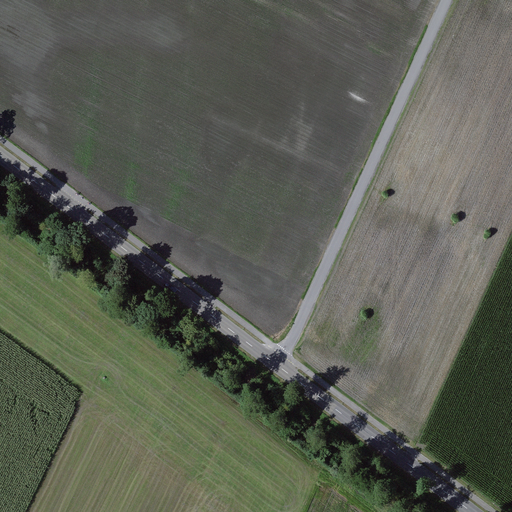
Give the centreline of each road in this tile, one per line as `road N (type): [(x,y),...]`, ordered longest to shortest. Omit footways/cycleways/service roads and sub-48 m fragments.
road 1 (unclassified): [(275,364),(446,0)]
road 2 (tertiary): [(275,364),(0,155)]
road 3 (tertiary): [(470,511),(275,364)]
